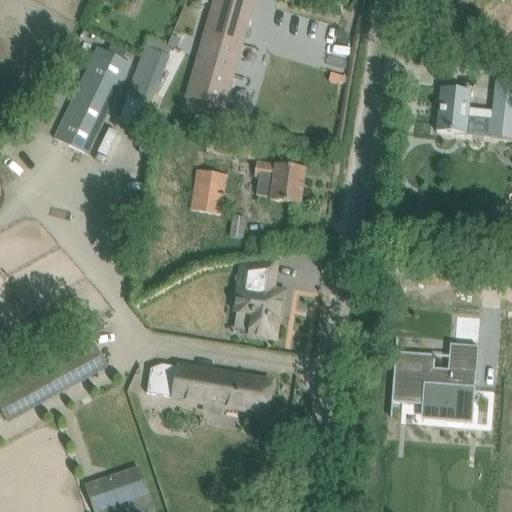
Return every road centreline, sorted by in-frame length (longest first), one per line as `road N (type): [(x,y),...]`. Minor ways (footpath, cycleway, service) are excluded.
road 1 (unclassified): [(321,511),(388,0)]
road 2 (unknown): [(352,268),(511,282)]
